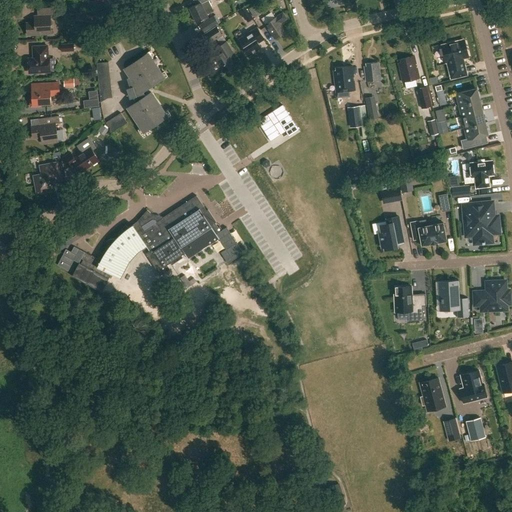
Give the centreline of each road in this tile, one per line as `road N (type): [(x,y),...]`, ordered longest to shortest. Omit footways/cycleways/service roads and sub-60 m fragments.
road 1 (track): [(3,259),(48,396),(44,511)]
road 2 (unclassified): [(9,243),(90,188),(127,180),(206,112)]
road 3 (residential): [(511,163),(474,0)]
road 4 (unclassified): [(311,42),(334,28),(455,0)]
road 5 (unclassified): [(206,112),(311,42)]
road 6 (residential): [(511,259),(386,267)]
road 7 (residential): [(206,112),(160,0)]
